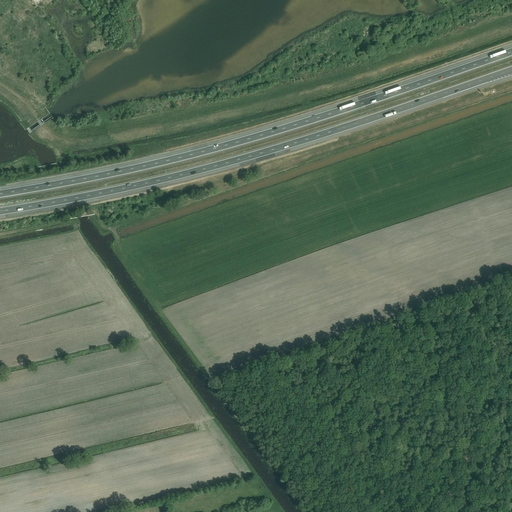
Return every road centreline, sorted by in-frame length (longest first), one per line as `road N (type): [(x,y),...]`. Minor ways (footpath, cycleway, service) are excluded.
road 1 (motorway): [(511,49),(211,148),(0,193)]
road 2 (motorway): [(0,211),(211,168),(511,69)]
road 3 (track): [(113,229),(263,175)]
road 4 (track): [(113,229),(88,210),(0,234)]
